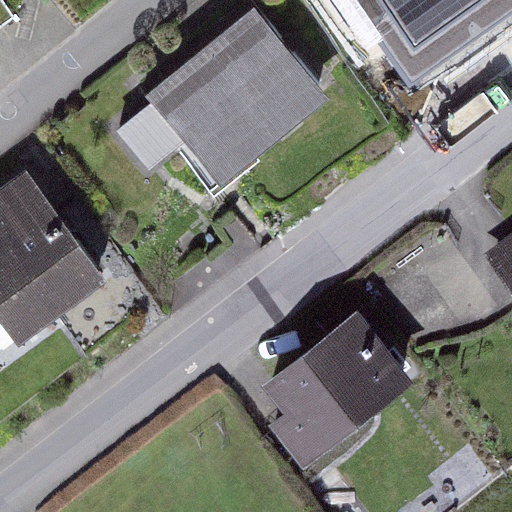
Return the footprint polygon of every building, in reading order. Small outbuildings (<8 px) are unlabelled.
[(252,12),(160,86),(219,159),(311,85),(252,12)] [(116,111),(152,156),(188,127),(152,82),(116,111)] [(16,168),(0,178),(0,324),(3,329),(87,272),(16,168)] [(511,238),(495,250),(511,274),(511,238)] [(302,447),(401,370),(354,311),(272,375),(293,402),(277,415),(302,447)]
